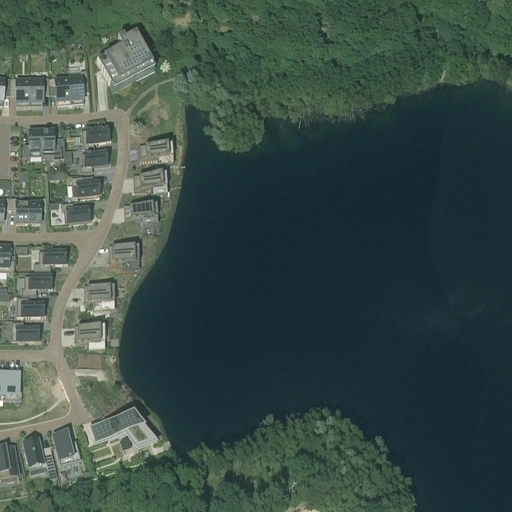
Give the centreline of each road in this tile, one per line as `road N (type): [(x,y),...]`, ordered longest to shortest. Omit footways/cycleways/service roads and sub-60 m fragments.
road 1 (residential): [(0,119),(118,118),(122,162),(93,240)]
road 2 (residential): [(93,240),(57,315),(55,356)]
